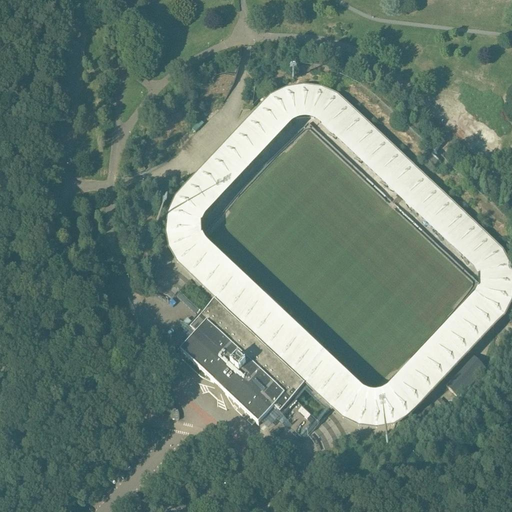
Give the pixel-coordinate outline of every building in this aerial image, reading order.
[(392,433),(408,423),(504,322),(511,307),(511,299),(511,283),(510,272),(502,256),(337,100),(320,92),(304,90),(285,93),(269,102),(175,204),(167,220),(165,238),(168,254),(177,270),(215,306),(216,306),(302,388),(341,424),(357,433),(375,435),(392,433)] [(197,316),(200,313),(179,294),(176,297),(197,316)] [(296,404),(292,399),(302,388),(216,306),(204,318),(200,314),(184,331),(193,340),(181,353),(220,390),(258,427),(271,414),(279,422),(296,404)] [(451,385),(466,398),(493,368),(478,355),(451,385)] [(440,410),(446,404),(440,399),(435,405),(440,410)] [(173,421),(179,421),(180,418),(180,415),(178,412),(176,409),(174,407),(171,405),(168,411),(170,412),(171,413),(172,415),(173,417),(173,418),(173,421)]
